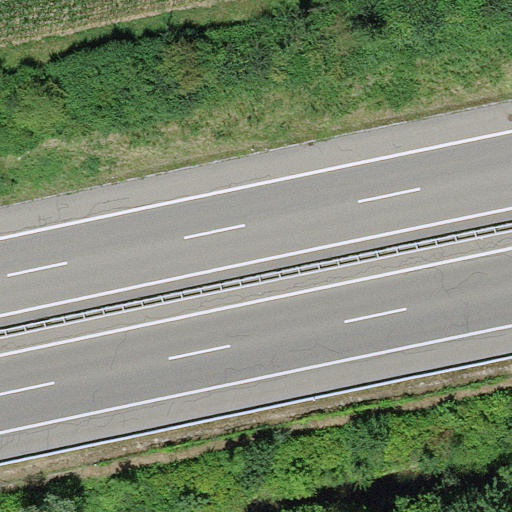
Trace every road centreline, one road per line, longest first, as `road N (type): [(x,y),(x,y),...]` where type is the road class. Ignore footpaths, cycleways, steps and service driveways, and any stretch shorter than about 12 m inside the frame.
road 1 (motorway): [(0,396),(511,289)]
road 2 (motorway): [(511,167),(0,273)]
